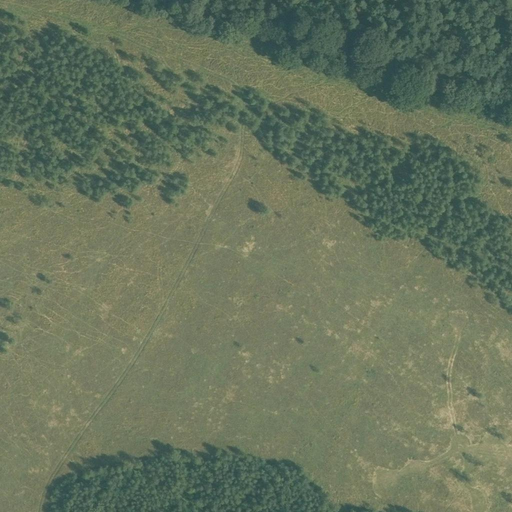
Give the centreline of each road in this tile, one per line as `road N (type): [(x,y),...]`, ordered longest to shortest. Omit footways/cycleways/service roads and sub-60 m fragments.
road 1 (track): [(200,69),(241,97),(237,164),(121,378),(55,470),(39,511)]
road 2 (track): [(367,54),(511,98)]
